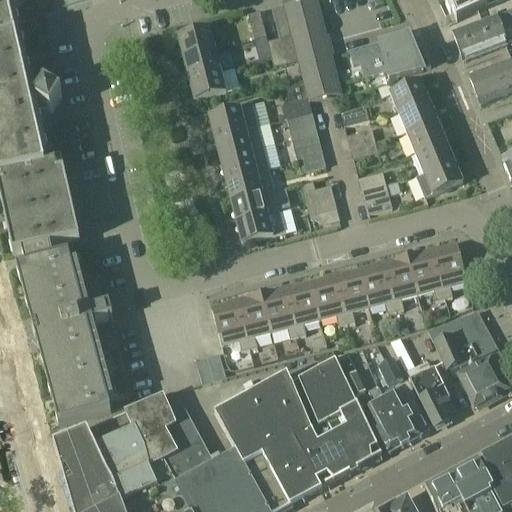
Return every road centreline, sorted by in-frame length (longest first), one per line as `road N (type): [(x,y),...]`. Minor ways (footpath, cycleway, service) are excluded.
road 1 (residential): [(487,213),(141,297),(85,49),(98,15),(154,0)]
road 2 (residential): [(487,213),(462,110),(411,0)]
road 3 (unclassified): [(338,511),(511,418)]
